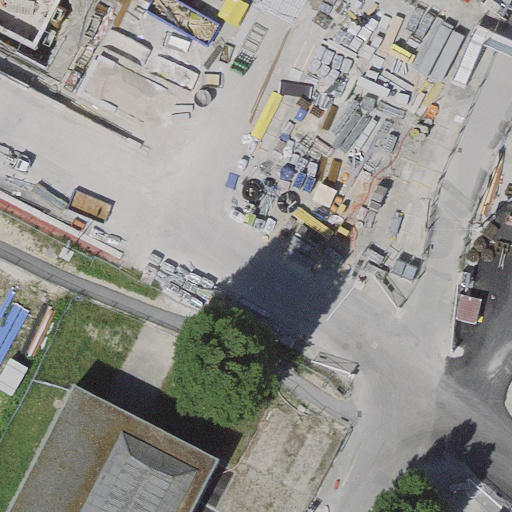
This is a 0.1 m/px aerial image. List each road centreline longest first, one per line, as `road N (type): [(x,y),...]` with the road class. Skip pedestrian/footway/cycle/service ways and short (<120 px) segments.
road 1 (residential): [(67,198),(356,347)]
road 2 (residential): [(401,370),(393,439),(355,511)]
road 3 (residential): [(401,370),(511,457)]
